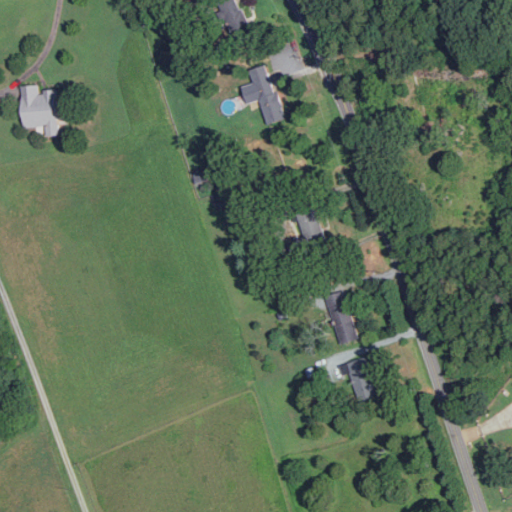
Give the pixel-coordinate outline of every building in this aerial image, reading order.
[(254,39),(241,0),(222,0),(236,45),(254,39)] [(243,86),(249,104),(261,99),(270,124),(288,118),(279,91),(275,92),(266,63),(250,69),(255,82),(243,86)] [(22,86),(25,127),(47,126),(47,135),(60,135),(58,89),(41,90),(40,85),(22,86)] [(215,196),(218,207),(229,204),(226,193),(215,196)] [(297,210),(305,236),(288,241),(293,257),(329,247),(317,204),(297,210)] [(342,344),(360,339),(346,290),(327,296),(342,344)] [(380,395),(366,356),(341,365),(346,379),(352,377),(360,401),(380,395)]
